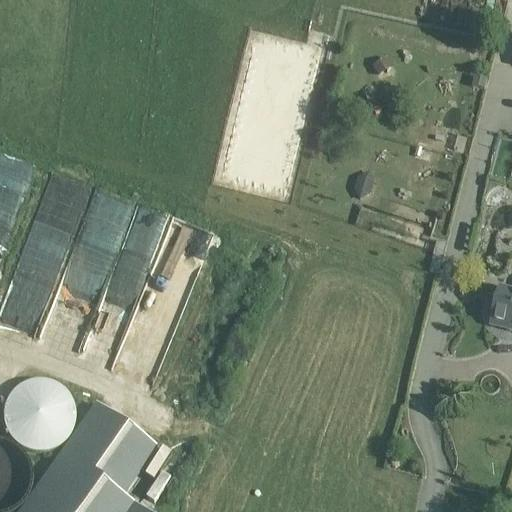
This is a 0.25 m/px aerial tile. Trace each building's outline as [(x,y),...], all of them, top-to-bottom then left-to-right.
[(489,0),(468,0),(461,24),(496,35),(505,5),(489,0)] [(393,70),(387,60),(373,68),(379,78),(393,70)] [(474,78),(472,88),(485,92),(488,81),(474,78)] [(0,244),(7,247),(33,167),(0,156),(0,177),(13,182),(9,193),(11,194),(8,204),(14,206),(7,227),(1,225),(0,229),(0,244)] [(41,318),(87,199),(51,185),(5,304),(41,318)] [(511,293),(500,290),(492,323),(511,328),(511,293)] [(97,350),(107,324),(93,319),(83,345),(97,350)] [(4,419),(4,420),(5,422),(5,425),(5,427),(6,430),(7,432),(8,434),(9,437),(10,439),(11,441),(13,443),(15,445),(16,447),(18,448),(20,450),(22,451),(25,452),(27,453),(29,454),(32,455),(34,455),(37,456),(39,456),(42,456),(44,456),(47,455),(49,455),(52,454),(54,453),(56,452),(59,451),(61,450),(63,448),(65,447),(66,445),(68,443),(70,441),(71,440),(71,439),(72,437),(73,434),(74,432),(75,430),(76,427),(76,425),(76,422),(77,420),(76,417),(76,415),(76,412),(75,410),(74,407),(73,405),(72,403),(71,401),(70,398),(68,397),(66,395),(65,393),(63,391),(61,390),(59,388),(56,387),(54,386),(52,385),(49,385),(47,384),(44,384),(42,384),(39,384),(37,384),(34,384),(32,385),(29,385),(27,386),(25,387),(22,388),(20,390),(18,391),(16,393),(15,395),(13,397),(11,399),(10,401),(9,403),(8,405),(7,407),(6,410),(5,412),(5,415),(5,417),(4,419)] [(21,511),(130,511),(134,507),(119,496),(154,446),(96,406),(21,511)] [(0,511),(18,511),(21,510),(23,508),(24,506),(26,504),(28,502),(29,500),(30,497),(31,495),(32,492),(33,490),(33,487),(33,484),(34,482),(33,479),(33,476),(33,473),(32,471),(31,468),(30,466),(29,463),(28,461),(26,459),(24,457),(23,455),(21,453),(19,451),(16,449),(14,448),(13,447),(12,447),(9,446),(7,445),(4,444),(1,443),(0,443),(0,511)]
